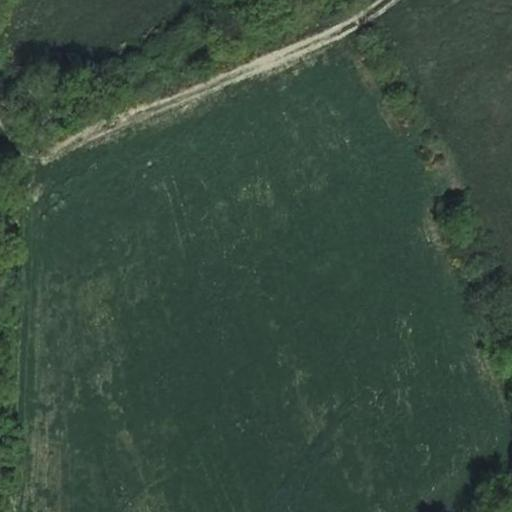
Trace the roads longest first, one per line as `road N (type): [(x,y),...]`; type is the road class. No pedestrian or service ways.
road 1 (track): [(21,186),(37,154),(386,0)]
road 2 (track): [(0,505),(21,186),(0,153)]
